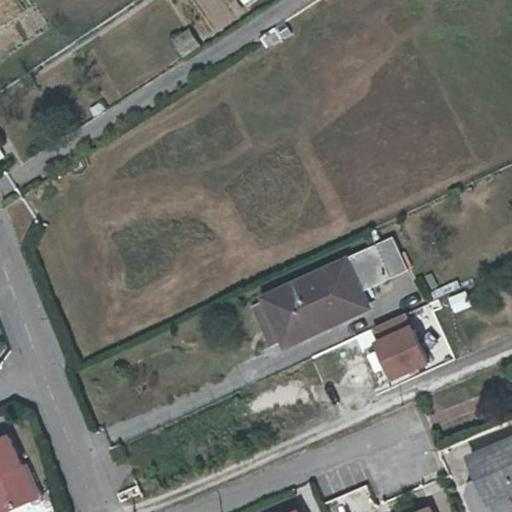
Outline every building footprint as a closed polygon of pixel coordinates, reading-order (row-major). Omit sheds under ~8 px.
[(191,28),(174,40),(186,57),(203,46),(191,28)] [(276,302),(254,312),(271,350),(309,333),(311,337),(341,324),(339,319),(359,311),(354,297),(378,286),(365,258),(274,297),(276,302)] [(468,290),(451,297),(458,313),(475,307),(468,290)] [(369,352),(383,388),(455,359),(432,304),(377,327),(385,345),(369,352)] [(271,350),(254,312),(238,319),(255,357),(271,350)] [(500,511),(495,502),(508,496),(507,493),(511,490),(511,465),(503,446),(459,466),(470,488),(460,492),(457,502),(461,511),(500,511)] [(27,511),(29,510),(29,505),(13,474),(8,476),(0,460),(0,511),(16,511),(27,511)] [(351,511),(370,511),(378,509),(368,486),(345,496),(351,511)]
